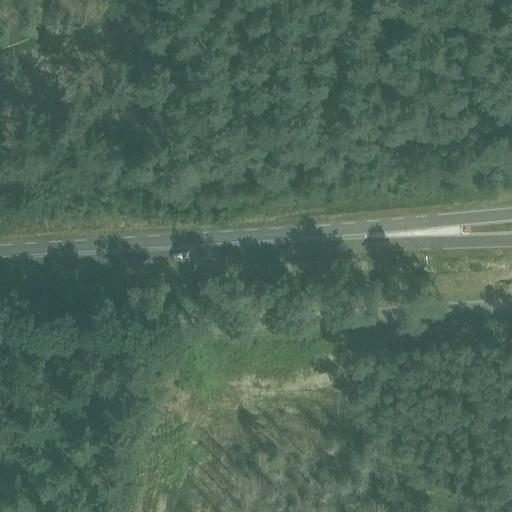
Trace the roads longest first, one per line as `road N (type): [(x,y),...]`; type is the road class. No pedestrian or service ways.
road 1 (unclassified): [(0,332),(511,305)]
road 2 (primary): [(0,259),(395,234)]
